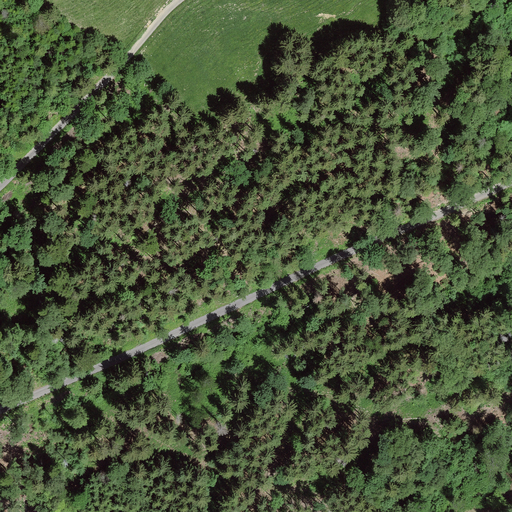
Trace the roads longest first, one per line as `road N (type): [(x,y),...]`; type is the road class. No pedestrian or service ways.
road 1 (track): [(511,181),(0,409)]
road 2 (track): [(0,188),(181,0)]
